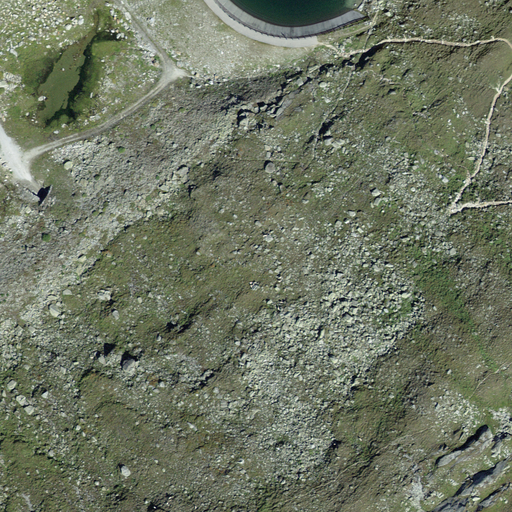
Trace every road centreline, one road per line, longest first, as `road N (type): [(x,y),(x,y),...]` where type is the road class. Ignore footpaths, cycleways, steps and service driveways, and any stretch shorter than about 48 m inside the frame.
road 1 (track): [(504,511),(45,197),(0,132)]
road 2 (track): [(24,175),(36,151),(95,130),(162,84),(169,61),(117,0)]
